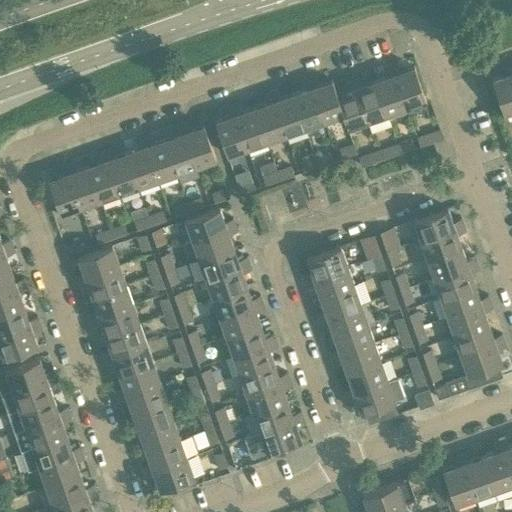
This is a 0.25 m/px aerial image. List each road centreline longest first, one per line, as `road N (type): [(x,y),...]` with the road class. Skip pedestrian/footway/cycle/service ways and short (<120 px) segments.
road 1 (residential): [(133,511),(13,179),(13,159),(28,146),(386,20),(411,21),(426,36),(441,77)]
road 2 (residential): [(343,462),(272,256),(284,242),(474,177)]
road 3 (secondary): [(0,89),(256,0)]
road 4 (residential): [(343,462),(511,401)]
road 5 (residential): [(229,511),(297,489),(343,462)]
